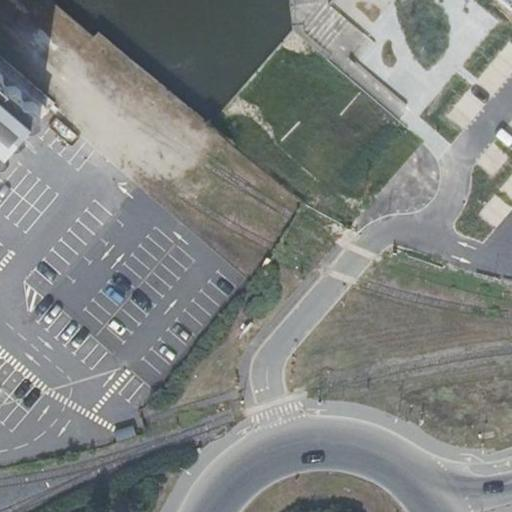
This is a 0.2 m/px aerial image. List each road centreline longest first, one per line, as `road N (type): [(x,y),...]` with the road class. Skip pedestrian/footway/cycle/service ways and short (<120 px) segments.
road 1 (unclassified): [(511,254),(496,258),(399,233),(379,237),(271,357),(269,384),(287,450)]
road 2 (secondary): [(426,494),(376,455),(343,445),(287,450)]
